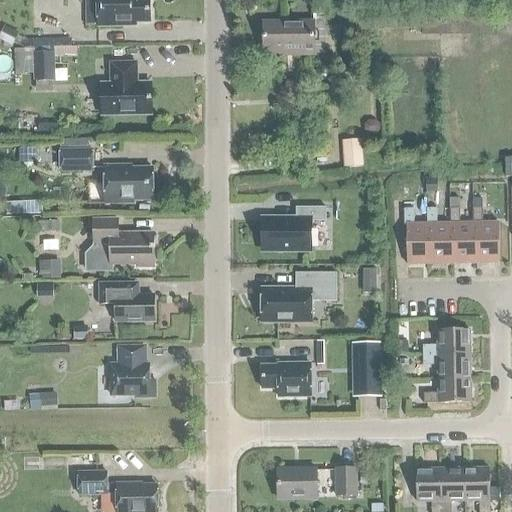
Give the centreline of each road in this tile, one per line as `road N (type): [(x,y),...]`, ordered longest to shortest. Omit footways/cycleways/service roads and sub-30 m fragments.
road 1 (tertiary): [(220,435),(214,0)]
road 2 (residential): [(499,431),(220,435)]
road 3 (residential): [(501,294),(499,431)]
